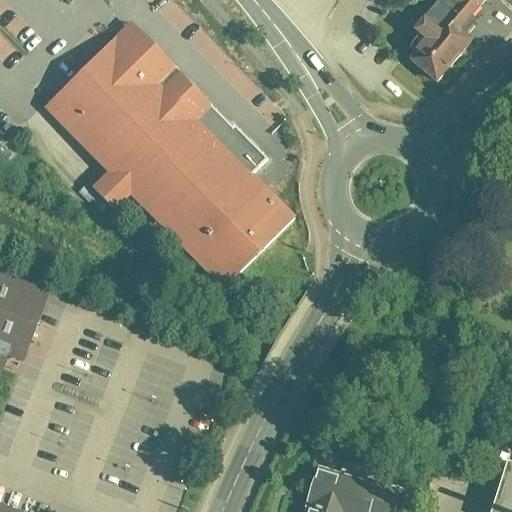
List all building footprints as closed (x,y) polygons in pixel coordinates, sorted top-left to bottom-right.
[(325,19),(334,0),(315,0),(310,12),(325,19)] [(398,62),(432,89),(485,22),(469,10),(476,0),(430,0),(433,2),(410,32),(400,45),(408,51),(398,62)] [(297,216),(253,171),(266,158),(255,147),(130,24),(45,109),(106,171),(88,189),(109,210),(126,193),(223,290),(297,216)] [(0,350),(2,344),(20,351),(47,277),(0,259),(0,350)] [(511,511),(511,461),(504,459),(495,489),(487,511),(511,511)] [(395,511),(403,487),(316,460),(299,511),(395,511)] [(0,511),(65,511),(37,501),(32,511),(28,511),(0,500),(0,511)]
